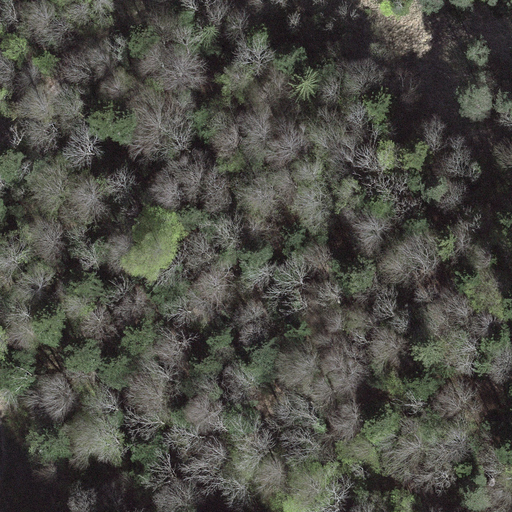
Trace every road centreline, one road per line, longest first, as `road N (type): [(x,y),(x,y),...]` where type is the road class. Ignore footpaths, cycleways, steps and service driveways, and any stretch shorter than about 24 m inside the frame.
road 1 (trunk): [(433,511),(511,255)]
road 2 (track): [(152,0),(0,141)]
